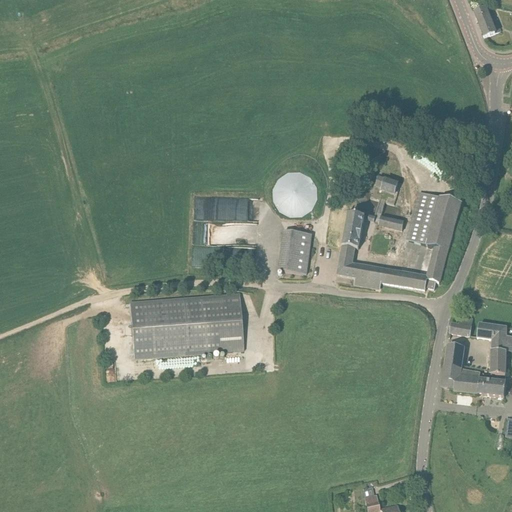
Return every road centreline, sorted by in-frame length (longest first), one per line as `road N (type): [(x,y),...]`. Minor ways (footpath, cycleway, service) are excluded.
road 1 (track): [(254,284),(122,292),(0,337)]
road 2 (unclassified): [(446,309),(489,180),(498,64)]
road 3 (unclassified): [(427,511),(421,464),(446,309)]
road 4 (unclassified): [(446,309),(396,296),(254,284)]
